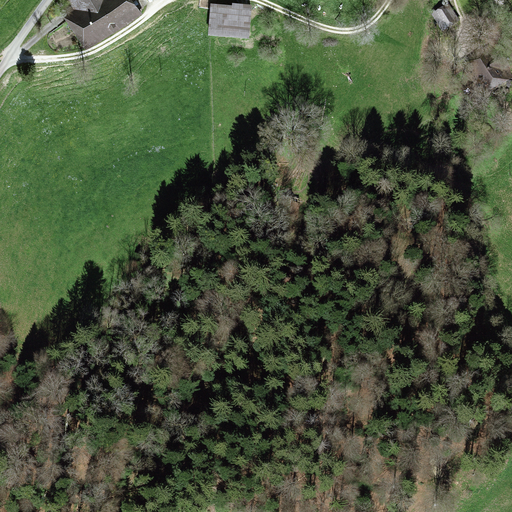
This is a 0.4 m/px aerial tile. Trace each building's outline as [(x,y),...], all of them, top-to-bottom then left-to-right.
[(131,0),(69,0),(76,10),(71,13),(87,38),(81,42),(85,49),(140,14),(131,0)] [(209,31),(248,35),(250,5),(240,4),(232,6),(211,4),(209,31)] [(437,16),(437,17),(443,28),(453,21),(446,11),(437,16)] [(479,94),(509,73),(505,63),(496,51),(492,52),(488,47),(479,54),(478,52),(464,62),(463,61),(459,64),(479,94)] [(298,199),(283,198),(282,223),(296,224),(298,199)]
